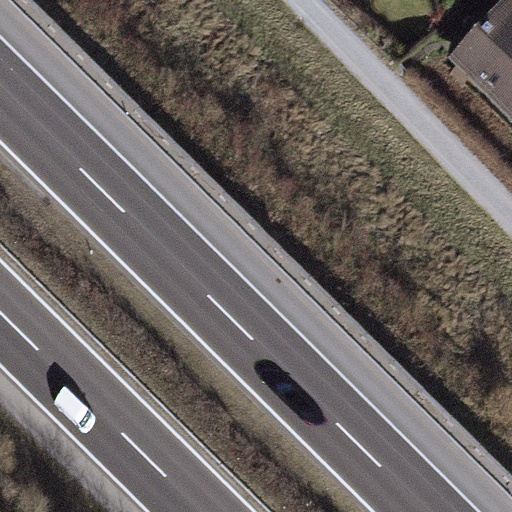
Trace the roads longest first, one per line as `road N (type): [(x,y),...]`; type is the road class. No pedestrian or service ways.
road 1 (motorway): [(428,511),(0,85)]
road 2 (track): [(511,206),(301,0)]
road 3 (motorway): [(0,312),(203,511)]
